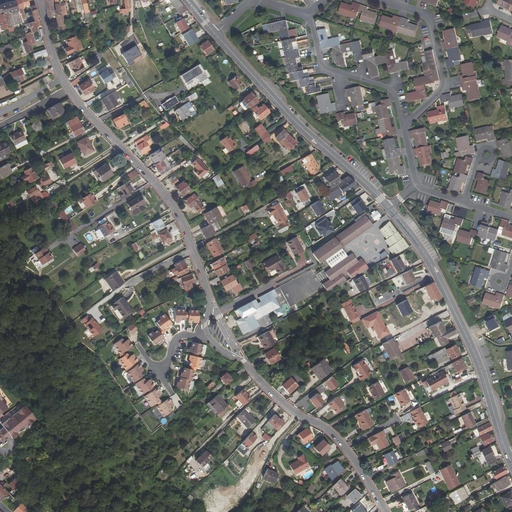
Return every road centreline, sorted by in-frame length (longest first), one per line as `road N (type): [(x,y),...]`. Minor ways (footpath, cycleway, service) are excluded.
road 1 (residential): [(209,333),(209,295),(179,217),(62,79)]
road 2 (tertiary): [(507,453),(469,341),(432,266),(388,208)]
road 3 (residential): [(385,511),(338,439),(292,412),(209,333)]
road 4 (tertiary): [(388,208),(215,33)]
road 5 (residential): [(403,125),(445,88),(429,15),(382,0)]
road 6 (residential): [(403,125),(387,88),(324,67),(308,14)]
road 7 (unknown): [(128,285),(262,212)]
